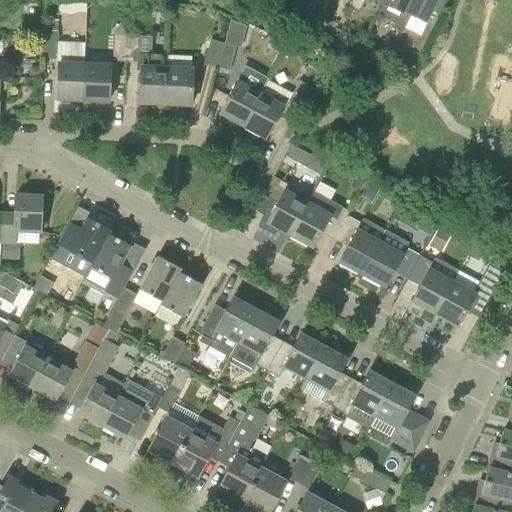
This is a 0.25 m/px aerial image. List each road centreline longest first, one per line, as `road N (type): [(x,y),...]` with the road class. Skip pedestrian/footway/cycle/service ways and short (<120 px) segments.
road 1 (residential): [(27,147),(49,132),(196,137),(258,171),(219,242)]
road 2 (residential): [(480,383),(219,242)]
road 3 (residential): [(219,242),(203,243),(27,147)]
road 4 (residential): [(166,511),(0,421)]
road 5 (residential): [(416,511),(480,383)]
